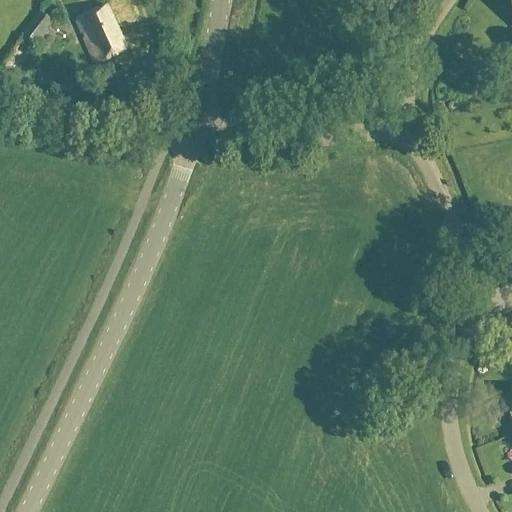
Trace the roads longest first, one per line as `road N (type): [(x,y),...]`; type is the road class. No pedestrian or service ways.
road 1 (tertiary): [(29,511),(194,135)]
road 2 (unclassified): [(479,511),(451,434),(448,373),(494,274)]
road 3 (unclassified): [(194,135),(307,141),(405,126)]
road 4 (unclassified): [(194,135),(0,99)]
road 5 (unclassified): [(494,274),(478,266),(405,126)]
road 6 (unclassified): [(448,0),(416,48),(404,85),(405,126)]
road 7 (tertiary): [(194,135),(220,0)]
